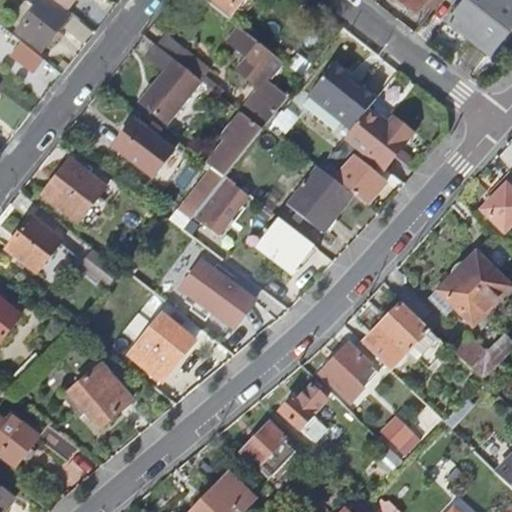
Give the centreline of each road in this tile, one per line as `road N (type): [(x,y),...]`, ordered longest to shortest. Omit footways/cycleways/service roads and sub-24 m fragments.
road 1 (residential): [(88,511),(323,311),(495,122)]
road 2 (residential): [(0,183),(145,0)]
road 3 (unclassified): [(342,0),(495,122)]
